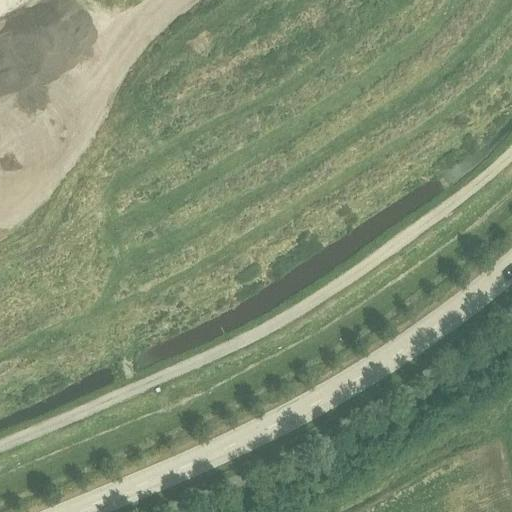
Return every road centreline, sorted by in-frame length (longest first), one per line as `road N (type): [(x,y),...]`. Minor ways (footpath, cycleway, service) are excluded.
road 1 (track): [(0,446),(258,332),(377,257),(511,152)]
road 2 (secondary): [(84,511),(338,390),(511,260)]
road 3 (track): [(0,166),(53,142),(170,0)]
